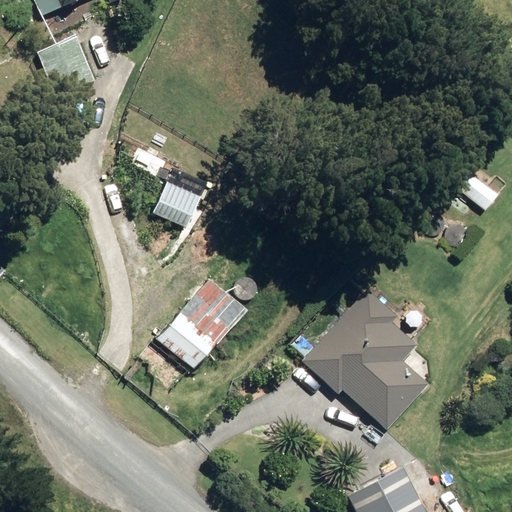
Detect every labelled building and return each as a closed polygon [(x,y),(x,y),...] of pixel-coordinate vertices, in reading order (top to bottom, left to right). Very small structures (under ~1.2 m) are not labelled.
[(28,0),(38,19),(78,0),(101,0),(105,9),(123,0),(134,0),(138,7),(154,0),(28,0)] [(73,36),(34,54),(57,102),(96,83),(73,36)] [(462,167),(447,189),(481,217),(498,196),(462,167)] [(72,291),(41,262),(18,287),(49,315),(72,291)] [(205,281),(153,341),(190,374),(243,313),(205,281)] [(361,284),(296,352),(384,436),(430,388),(404,363),(417,349),(392,325),(398,319),(361,284)] [(415,464),(344,498),(350,511),(442,511),(438,503),(418,511),(417,511),(410,495),(426,487),(415,464)]
